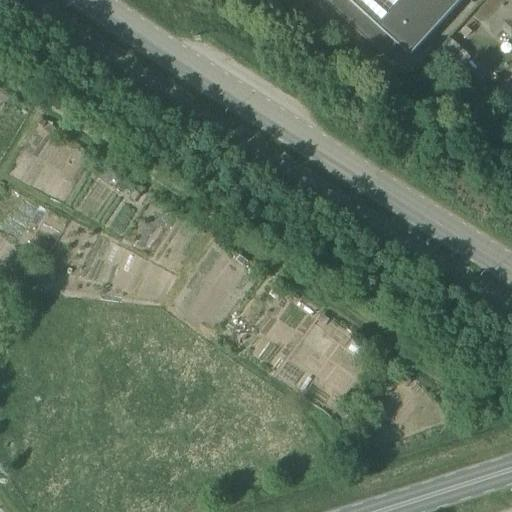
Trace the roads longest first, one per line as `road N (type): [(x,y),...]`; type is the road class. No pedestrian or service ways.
road 1 (track): [(0,52),(471,384)]
road 2 (secondary): [(511,272),(89,0)]
road 3 (primary): [(385,511),(511,471)]
